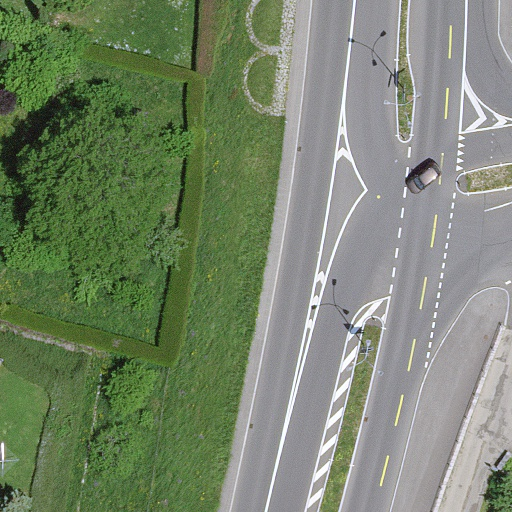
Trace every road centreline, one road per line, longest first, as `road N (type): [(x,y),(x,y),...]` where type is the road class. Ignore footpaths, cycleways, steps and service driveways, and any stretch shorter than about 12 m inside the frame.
road 1 (primary): [(331,189),(265,511)]
road 2 (primary): [(359,511),(429,193)]
road 3 (primary): [(429,193),(446,0)]
road 4 (primary): [(351,0),(331,189)]
road 5 (residential): [(511,345),(462,511)]
